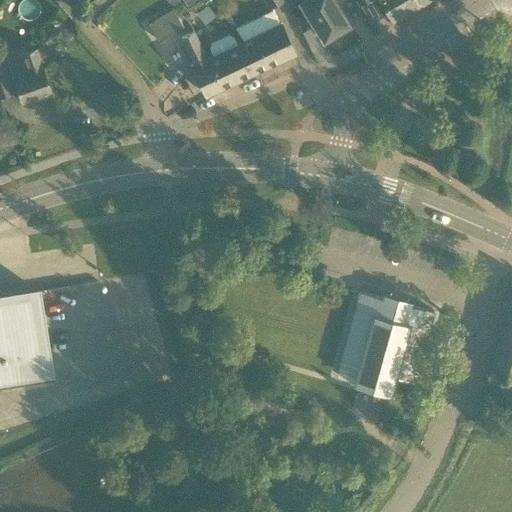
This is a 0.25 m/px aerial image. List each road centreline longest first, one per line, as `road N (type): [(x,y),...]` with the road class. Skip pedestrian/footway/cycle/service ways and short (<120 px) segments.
road 1 (secondary): [(0,209),(163,170),(328,177)]
road 2 (unclassified): [(394,511),(444,424),(500,236)]
road 3 (residential): [(495,0),(390,67),(368,90),(349,112),(328,177)]
road 4 (secondary): [(500,236),(409,198),(328,177)]
